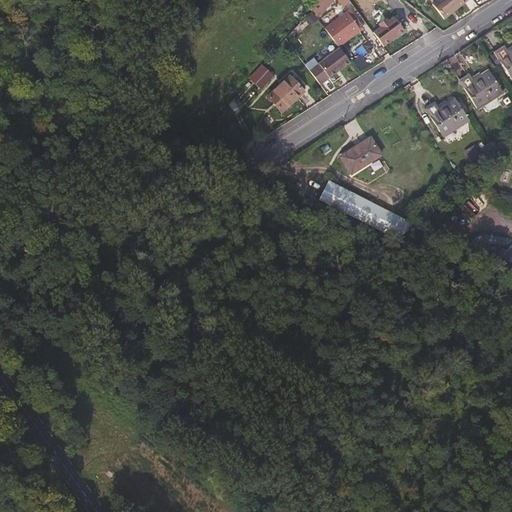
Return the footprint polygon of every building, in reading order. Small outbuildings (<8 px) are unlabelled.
[(316,16),(329,0),(318,0),(310,11),(316,16)] [(443,20),(468,0),(438,0),(431,6),(443,20)] [(356,22),(350,15),(348,17),(346,14),(323,30),(337,48),(359,31),(353,23),(356,22)] [(327,79),(348,63),(338,49),(317,65),(327,79)] [(511,51),(507,54),(504,49),(496,54),(511,79),(511,51)] [(261,90),(272,76),(261,67),(250,80),(261,90)] [(503,94),(490,73),(472,85),(469,79),(460,84),(478,110),(503,94)] [(280,113),(302,93),(288,77),(266,99),(280,113)] [(223,96),(228,90),(225,87),(219,93),(223,96)] [(469,123),(456,102),(439,112),(435,106),(426,111),(444,139),(469,123)] [(353,177),(382,159),(372,141),(341,160),(353,177)] [(416,228),(329,183),(320,202),(399,242),(416,228)] [(52,267),(42,261),(15,248),(7,265),(28,276),(44,283),(52,267)]
